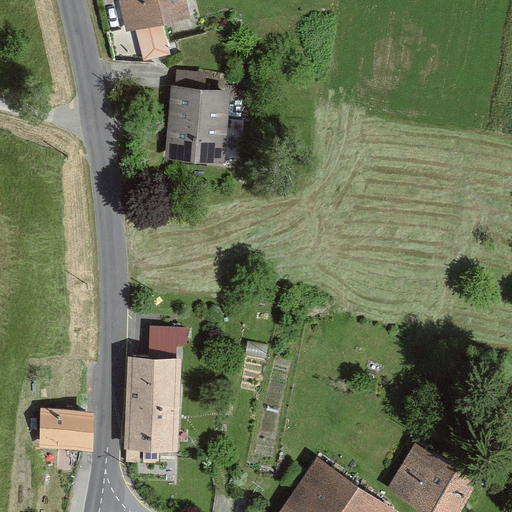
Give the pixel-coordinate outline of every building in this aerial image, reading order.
[(115,0),(124,35),(197,16),(192,0),(115,0)] [(176,74),(175,86),(206,88),(206,76),(176,74)] [(175,86),(172,85),(165,160),(224,166),(231,90),(206,88),(175,86)] [(186,330),(152,328),(151,350),(185,352),(186,330)] [(179,358),(129,356),(126,448),(176,450),(179,358)] [(94,409),(42,408),(40,448),(93,450),(94,409)] [(459,511),(478,480),(414,444),(388,488),(429,511),(459,511)] [(396,511),(317,459),(280,511),(396,511)]
